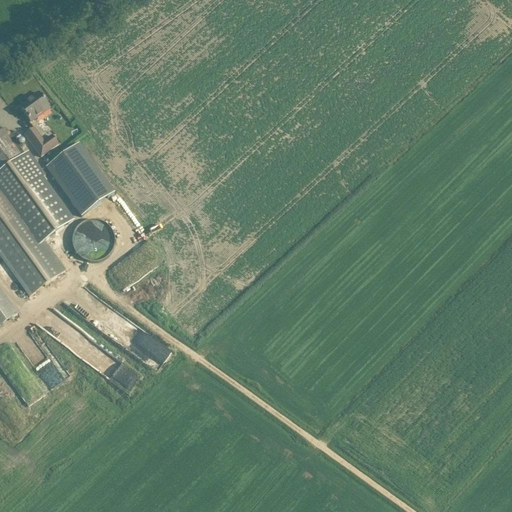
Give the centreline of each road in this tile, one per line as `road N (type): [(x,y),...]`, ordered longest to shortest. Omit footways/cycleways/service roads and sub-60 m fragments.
road 1 (track): [(82,273),(412,511)]
road 2 (unclassified): [(0,77),(108,0)]
